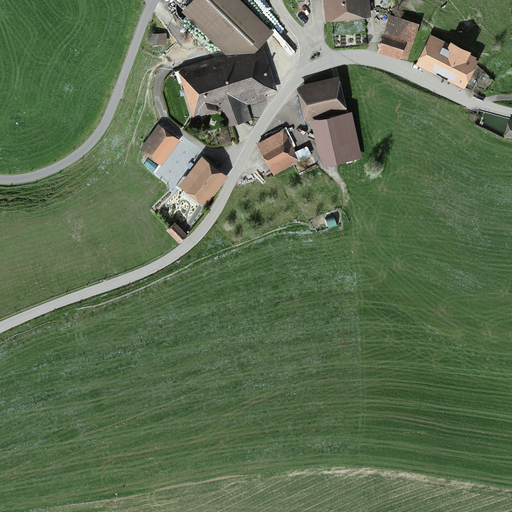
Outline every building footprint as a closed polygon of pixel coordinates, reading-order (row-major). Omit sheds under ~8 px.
[(257,51),(254,49),(271,31),(239,0),(194,0),(184,11),(233,59),(257,51)] [(329,0),(331,12),(372,9),(371,0),(329,0)] [(390,15),(381,46),(397,51),(397,52),(408,55),(418,24),(390,15)] [(165,42),(165,33),(153,33),(153,42),(165,42)] [(422,61),(463,82),(473,61),(472,60),(474,57),(467,54),(467,52),(460,48),(457,53),(432,41),(422,61)] [(241,118),(243,121),(250,119),(245,103),(267,95),(264,86),(275,83),(263,49),(257,51),(233,59),(187,75),(198,109),(222,100),(229,122),(241,118)] [(334,84),(305,91),(311,118),(341,111),(334,84)] [(349,115),(314,123),(324,165),(359,156),(349,115)] [(158,157),(173,138),(161,129),(147,148),(158,157)] [(300,159),(283,129),(259,142),(271,165),(275,163),(280,170),(300,159)] [(204,162),(187,183),(205,197),(222,176),(204,162)] [(176,223),(169,228),(179,240),(186,234),(176,223)]
